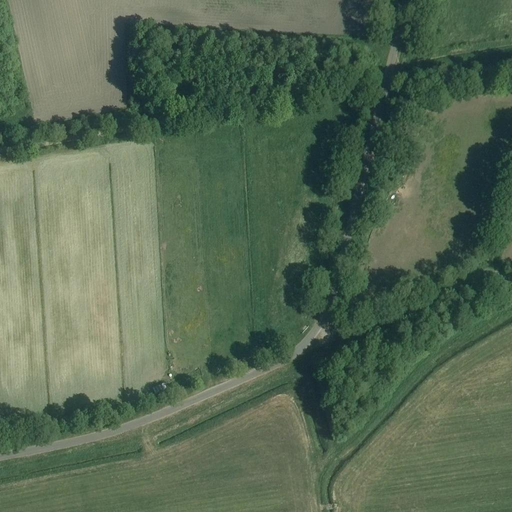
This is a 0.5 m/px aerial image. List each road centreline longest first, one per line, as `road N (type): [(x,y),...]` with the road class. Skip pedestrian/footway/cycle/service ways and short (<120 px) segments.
road 1 (unclassified): [(0,457),(142,422),(303,348),(334,286),(405,0)]
road 2 (track): [(511,280),(469,279),(334,340),(323,320)]
road 3 (track): [(384,87),(511,62)]
